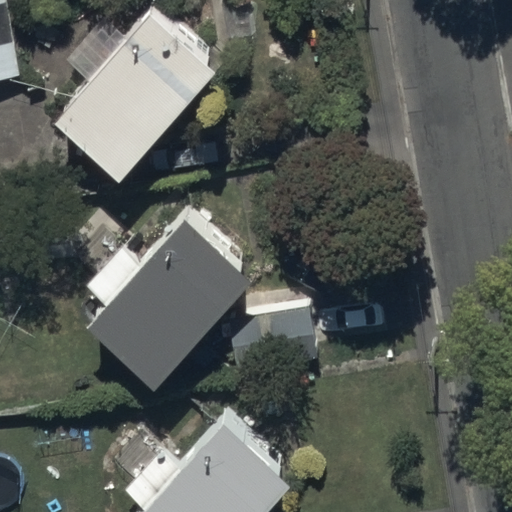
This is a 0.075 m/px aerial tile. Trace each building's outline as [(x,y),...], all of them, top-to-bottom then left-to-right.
[(0,0),(0,69),(20,67),(12,0),(0,0)] [(214,34),(173,0),(132,0),(56,91),(121,145),(214,34)] [(249,243),(180,184),(85,296),(153,354),(249,243)] [(307,288),(228,302),(237,354),(316,341),(307,288)] [(139,511),(226,511),(287,443),(223,388),(171,447),(161,439),(125,480),(134,489),(125,499),(139,511)]
